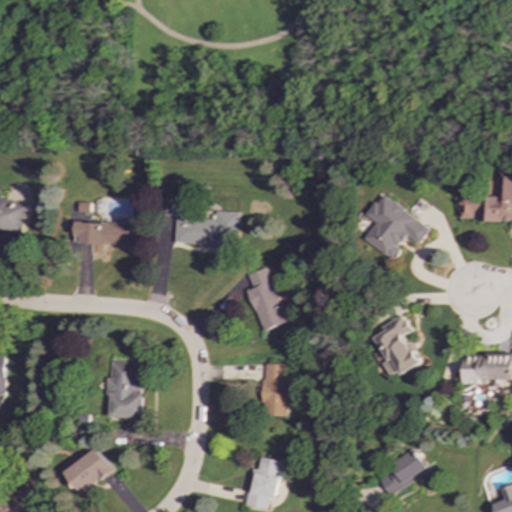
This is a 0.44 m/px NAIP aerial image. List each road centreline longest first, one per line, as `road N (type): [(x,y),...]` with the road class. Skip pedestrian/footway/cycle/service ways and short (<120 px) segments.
road 1 (residential): [(167,318),(190,340),(199,368),(189,472),(164,511)]
road 2 (residential): [(167,318),(0,296)]
